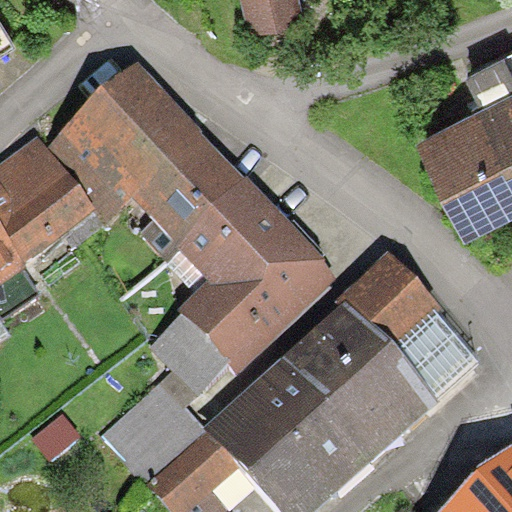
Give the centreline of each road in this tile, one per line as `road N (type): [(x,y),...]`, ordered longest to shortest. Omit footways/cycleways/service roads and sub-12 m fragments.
road 1 (residential): [(511,341),(410,228),(248,119)]
road 2 (residential): [(511,16),(248,119)]
road 3 (residential): [(127,3),(0,116)]
road 4 (residential): [(248,119),(127,3)]
